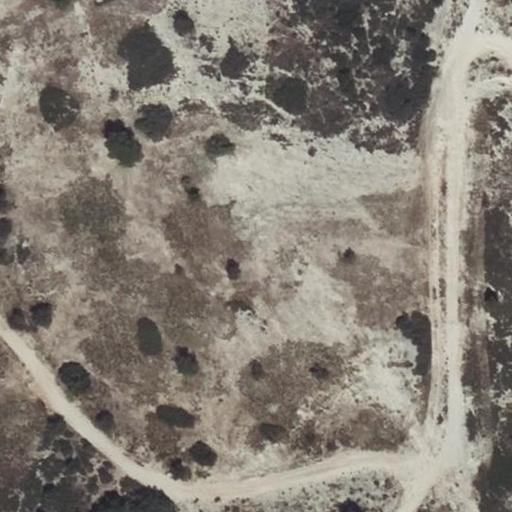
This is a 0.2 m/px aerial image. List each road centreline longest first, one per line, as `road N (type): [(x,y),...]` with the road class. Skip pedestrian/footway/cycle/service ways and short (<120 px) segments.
road 1 (track): [(0,335),(77,425),(141,473),(199,499),(358,465),(440,458),(472,511)]
road 2 (track): [(396,511),(440,458),(459,375),(452,132),(473,68),(511,59)]
